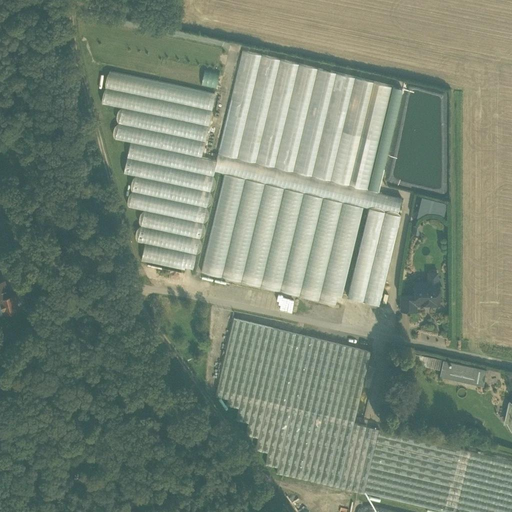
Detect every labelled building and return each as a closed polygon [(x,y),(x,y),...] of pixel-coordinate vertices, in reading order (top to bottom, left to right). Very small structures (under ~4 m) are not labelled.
[(90,21),(86,38),(224,71),(228,54),(90,21)] [(99,63),(221,92),(225,74),(103,46),(99,63)] [(381,194),(406,90),(243,53),(220,152),(381,194)] [(218,171),(221,159),(206,156),(221,95),(116,70),(108,102),(128,107),(121,137),(136,140),(129,173),(137,175),(129,207),(144,210),(137,242),(145,243),(141,258),(194,270),(218,171)] [(34,132),(25,133),(27,152),(37,151),(34,132)] [(225,173),(363,208),(368,210),(395,216),(400,198),(381,194),(223,153),(221,159),(218,171),(225,173)] [(363,208),(225,173),(200,270),(337,305),(363,208)] [(32,183),(15,189),(19,199),(36,192),(32,183)] [(434,200),(430,211),(441,214),(444,203),(434,200)] [(395,216),(368,210),(345,299),(377,307),(400,218),(395,216)] [(62,213),(50,212),(50,223),(61,224),(62,213)] [(50,223),(48,222),(47,233),(61,234),(61,224),(50,223)] [(61,234),(47,233),(46,245),(50,245),(49,253),(59,254),(61,234)] [(438,283),(415,283),(415,296),(415,304),(438,304),(438,298),(440,297),(440,290),(438,288),(438,283)] [(2,292),(0,292),(0,303),(1,308),(14,304),(9,288),(2,290),(2,292)] [(415,296),(401,296),(401,310),(415,310),(415,304),(415,296)] [(370,351),(233,318),(215,394),(227,397),(226,403),(238,406),(236,418),(248,421),(245,432),(258,435),(255,447),(267,450),(265,462),(277,465),(276,470),(364,491),(379,428),(353,422),(370,351)] [(443,360),(407,352),(405,362),(441,369),(443,360)] [(486,369),(443,360),(441,369),(439,376),(483,386),(486,369)] [(468,450),(379,428),(364,491),(449,511),(452,511),(468,450)] [(511,511),(511,460),(468,450),(452,511),(511,511)]
